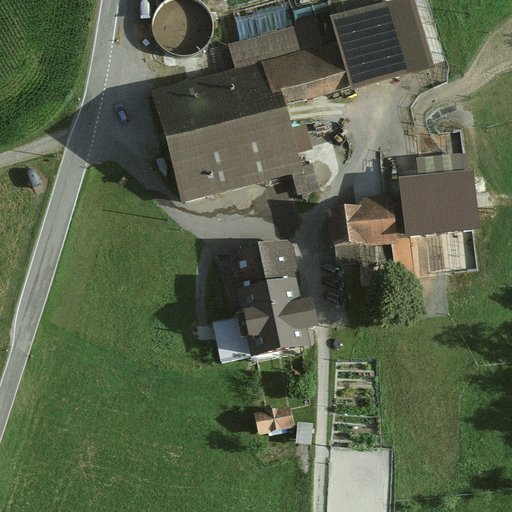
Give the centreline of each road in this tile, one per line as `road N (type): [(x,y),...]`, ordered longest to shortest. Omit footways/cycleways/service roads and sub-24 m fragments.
road 1 (tertiary): [(0,415),(90,112),(109,0)]
road 2 (unknown): [(285,230),(335,187),(385,114),(424,85)]
road 3 (track): [(320,316),(321,511)]
